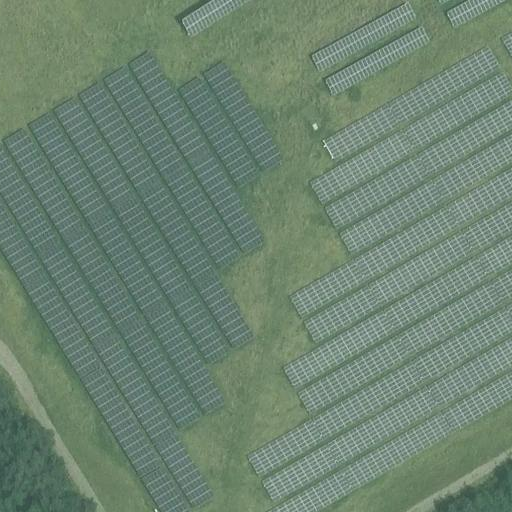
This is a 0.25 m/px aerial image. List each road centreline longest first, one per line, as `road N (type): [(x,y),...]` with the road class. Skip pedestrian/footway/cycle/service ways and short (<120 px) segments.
road 1 (unknown): [(0,149),(231,0)]
road 2 (unclassified): [(98,511),(0,347)]
